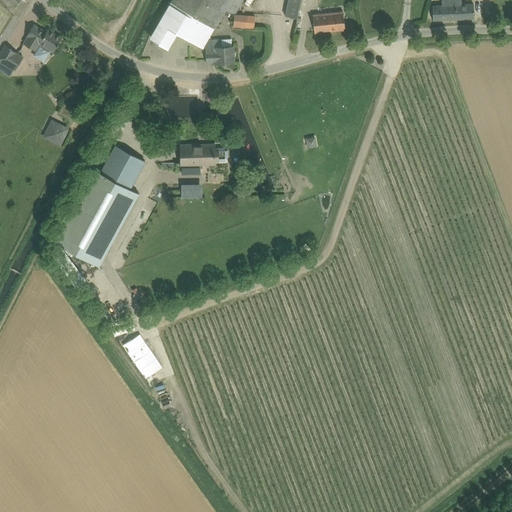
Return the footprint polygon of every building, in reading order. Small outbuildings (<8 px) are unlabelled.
[(242,0),(171,0),(151,35),(170,46),(178,32),(203,47),(207,40),(225,9),(234,15),(242,0)] [(433,20),(474,18),(473,4),(463,4),(462,0),(442,0),(442,5),(433,5),(433,20)] [(285,16),(298,18),(299,8),(287,6),(285,16)] [(313,15),(315,32),(345,29),(343,11),(313,15)] [(254,27),(254,16),(234,14),(233,26),(254,27)] [(51,50),(54,51),(62,38),(48,29),(47,32),(34,24),(27,37),(28,37),(24,43),(36,50),(33,55),(44,62),(51,51),(51,50)] [(207,40),(203,47),(206,47),(207,64),(208,64),(216,63),(235,62),(234,45),(222,46),(221,39),(207,40)] [(15,70),(24,57),(18,53),(6,46),(0,54),(0,70),(10,76),(14,69),(15,70)] [(52,118),(43,136),(61,146),(70,127),(52,118)] [(306,138),(307,147),(317,145),(316,136),(306,138)] [(228,158),(228,150),(225,150),(225,147),(215,148),(215,144),(204,144),(204,146),(198,146),(198,144),(181,145),(181,164),(216,164),(216,160),(225,160),(225,158),(228,158)] [(145,161),(116,145),(101,173),(91,167),(52,240),(82,256),(100,266),(139,194),(130,189),(145,161)] [(182,183),(183,196),(203,195),(203,182),(182,183)] [(141,332),(125,342),(146,377),(162,367),(141,332)]
